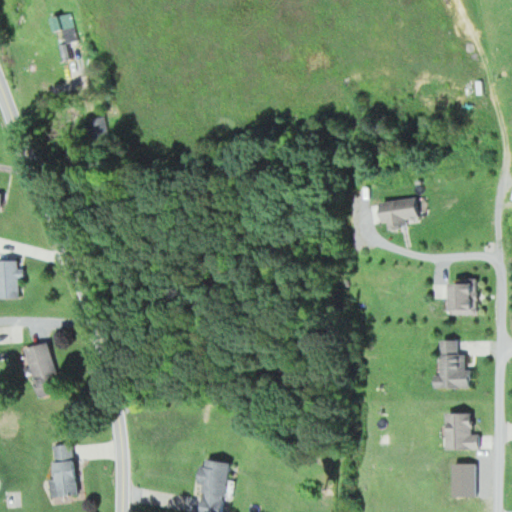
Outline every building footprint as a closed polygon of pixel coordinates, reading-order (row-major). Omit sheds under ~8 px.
[(64,60),(77,57),(73,43),(78,42),(71,13),(52,17),(56,32),(63,31),(67,43),(60,45),(64,60)] [(384,203),(388,229),(411,225),(410,220),(424,218),(420,196),(384,203)] [(0,298),(19,298),(19,260),(0,260),(0,298)] [(478,315),(479,283),(455,283),(454,314),(478,315)] [(473,388),(473,369),(469,369),(469,353),(461,353),(461,340),(443,340),(443,375),(438,375),(438,388),(473,388)] [(27,348),(37,397),(62,393),(52,343),(27,348)] [(448,447),(468,447),(468,413),(448,413),(448,447)] [(50,479),(51,496),(79,494),(75,444),(53,445),(55,478),(50,479)] [(225,501),(233,461),(207,456),(199,496),(225,501)]
